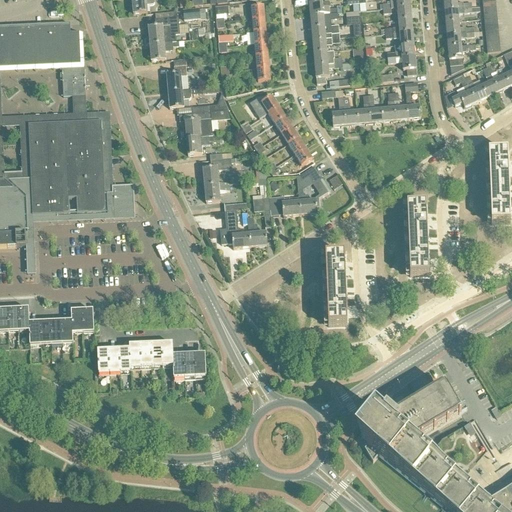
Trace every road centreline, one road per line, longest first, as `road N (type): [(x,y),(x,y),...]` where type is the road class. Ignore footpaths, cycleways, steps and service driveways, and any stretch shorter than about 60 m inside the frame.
road 1 (tertiary): [(200,283),(141,153),(88,0)]
road 2 (residential): [(368,208),(305,106),(288,0)]
road 3 (secondary): [(183,466),(124,454),(0,389)]
road 4 (residential): [(368,208),(212,307)]
road 5 (residential): [(428,0),(438,103),(460,149)]
road 6 (tertiary): [(394,373),(511,300)]
